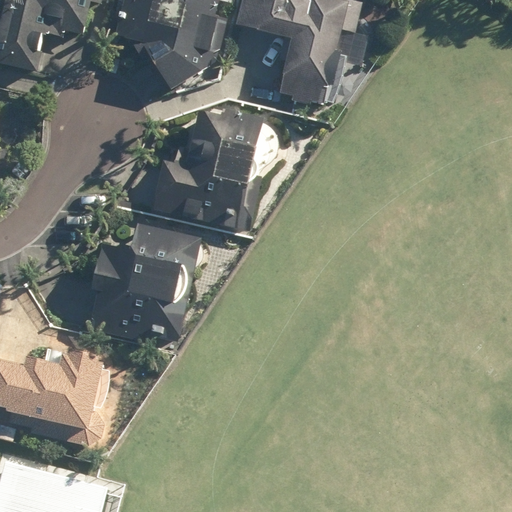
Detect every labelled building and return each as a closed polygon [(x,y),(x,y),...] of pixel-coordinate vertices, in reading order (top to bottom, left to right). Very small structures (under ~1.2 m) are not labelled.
[(86,41),(93,0),(1,0),(0,6),(0,68),(37,75),(44,33),(86,41)] [(136,67),(193,80),(198,58),(207,61),(220,0),(133,0),(133,1),(126,0),(121,0),(113,36),(141,42),(136,67)] [(239,0),(233,31),(254,35),(252,43),(264,45),(254,97),(340,114),(362,4),(343,0),(239,0)] [(248,232),(256,173),(258,173),(260,172),(262,171),(264,170),(266,169),(267,168),(269,167),(270,165),(271,164),(273,162),(274,160),(275,159),(275,157),(276,155),(276,153),(276,151),(277,149),(277,147),(276,145),(276,143),(276,141),(275,139),(274,137),(273,136),(272,134),(271,132),(269,131),(268,129),(266,128),(265,127),(263,126),(261,125),(259,125),(190,115),(186,149),(174,148),(172,165),(158,163),(150,218),(248,232)] [(95,296),(88,332),(153,346),(154,339),(178,344),(199,245),(133,231),(128,256),(98,250),(89,295),(95,296)] [(12,365),(0,362),(0,415),(98,439),(116,365),(47,349),(42,368),(29,365),(32,355),(15,351),(12,365)] [(18,432),(0,427),(0,442),(14,446),(18,432)] [(0,511),(101,511),(107,488),(7,463),(0,489),(0,511)]
